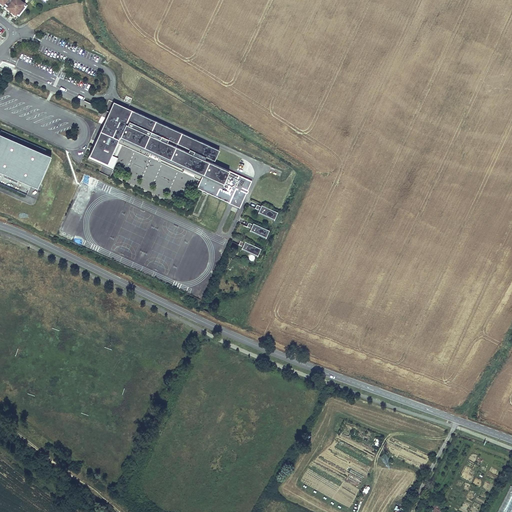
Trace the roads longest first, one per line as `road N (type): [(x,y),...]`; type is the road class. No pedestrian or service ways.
road 1 (tertiary): [(457,420),(287,358),(0,225)]
road 2 (unknown): [(106,96),(271,170)]
